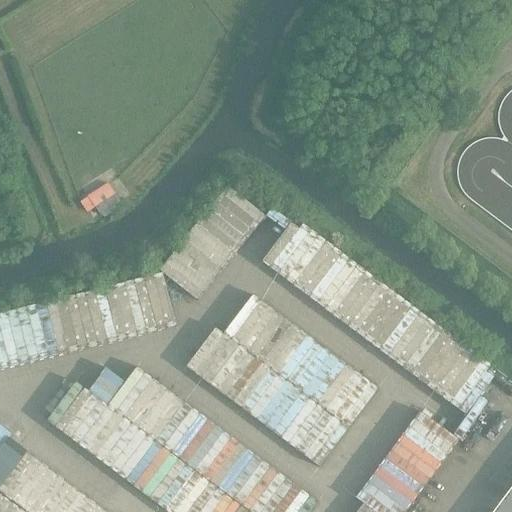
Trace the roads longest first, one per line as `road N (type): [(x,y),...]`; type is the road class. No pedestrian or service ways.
road 1 (unknown): [(156,365),(176,358),(251,293),(399,395),(400,426),(336,501)]
road 2 (unknown): [(156,365),(336,501)]
road 3 (unknown): [(1,394),(159,511)]
road 4 (unknown): [(1,394),(156,365)]
